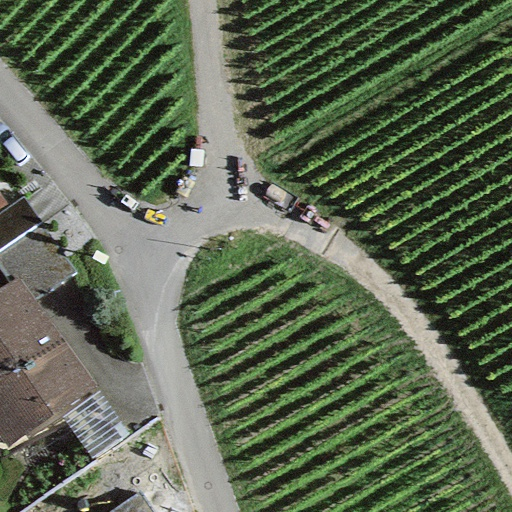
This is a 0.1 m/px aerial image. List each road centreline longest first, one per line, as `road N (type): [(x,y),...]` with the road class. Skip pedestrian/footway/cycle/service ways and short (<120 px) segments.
road 1 (residential): [(219,511),(140,256),(0,78)]
road 2 (track): [(511,464),(431,331),(334,239)]
road 3 (track): [(199,0),(227,169)]
road 4 (track): [(227,169),(334,239)]
road 5 (track): [(227,169),(140,256)]
